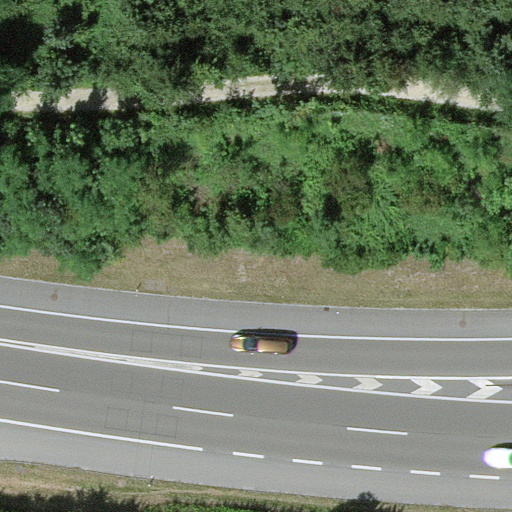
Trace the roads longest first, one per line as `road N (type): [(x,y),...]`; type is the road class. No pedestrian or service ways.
road 1 (motorway): [(511,439),(205,411),(0,380)]
road 2 (track): [(511,96),(355,73),(99,100),(0,93)]
road 3 (motorway): [(511,356),(347,356),(0,322)]
